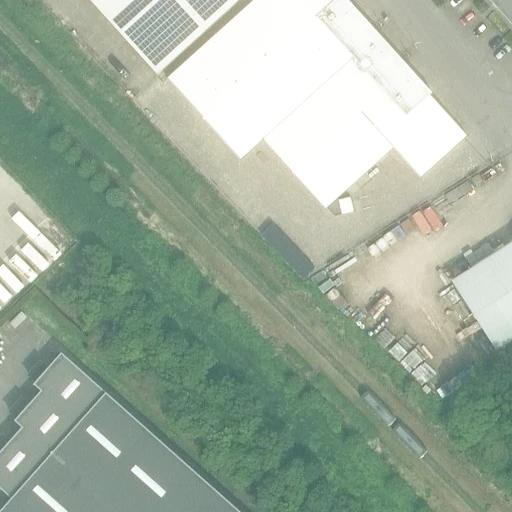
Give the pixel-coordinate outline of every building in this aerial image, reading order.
[(88,0),(157,75),(239,0),(88,0)] [(421,178),(467,137),(342,0),(257,0),(169,80),(241,160),(263,140),(326,209),(393,148),(421,178)] [(511,0),(488,0),(511,25),(511,0)] [(511,243),(452,282),(497,352),(511,342),(511,243)] [(239,511),(62,354),(34,386),(42,392),(15,422),(23,429),(0,454),(0,511),(239,511)] [(20,388),(7,400),(14,407),(26,395),(20,388)]
